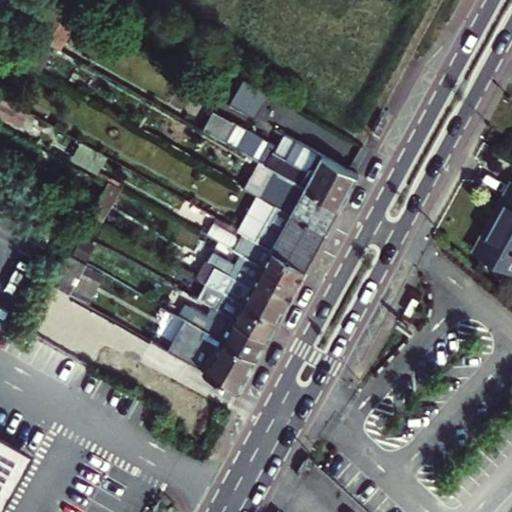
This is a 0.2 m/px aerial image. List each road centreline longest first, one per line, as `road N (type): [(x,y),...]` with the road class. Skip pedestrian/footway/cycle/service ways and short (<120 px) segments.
road 1 (primary): [(493,0),(216,511)]
road 2 (primary): [(247,511),(511,23)]
